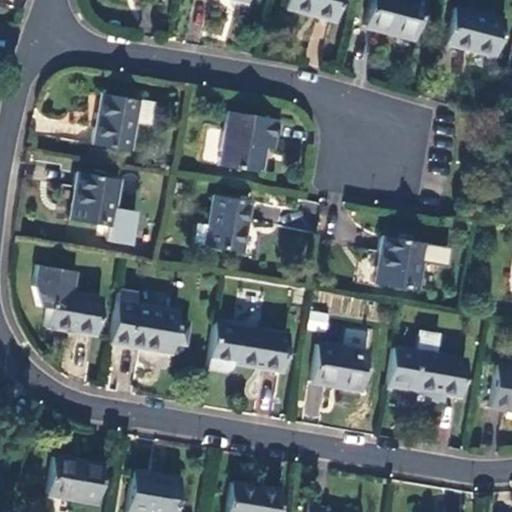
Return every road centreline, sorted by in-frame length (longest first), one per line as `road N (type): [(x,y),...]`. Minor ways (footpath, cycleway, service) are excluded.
road 1 (residential): [(0,342),(28,383),(97,411),(480,481),(511,476)]
road 2 (residential): [(37,32),(339,100),(411,122),(422,142)]
road 3 (residential): [(37,32),(0,175)]
